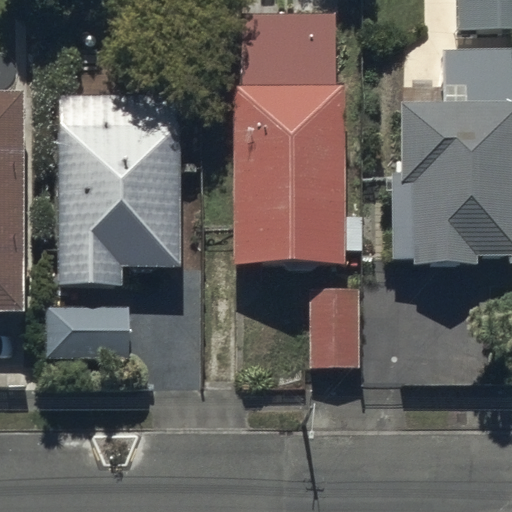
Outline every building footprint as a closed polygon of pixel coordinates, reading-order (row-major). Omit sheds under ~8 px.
[(0,0),(0,332),(20,333),(22,112),(0,112),(0,0)] [(509,0),(460,0),(461,38),(510,38),(509,0)] [(236,93),(237,282),(336,281),(335,23),(254,24),(254,93),(236,93)] [(179,107),(57,108),(58,302),(121,302),(121,280),(180,279),(179,107)] [(393,182),(392,274),(477,274),(477,261),(511,261),(511,117),(406,117),(406,182),(393,182)] [(358,298),(312,299),(314,375),(359,374),(358,298)] [(127,367),(127,316),(48,315),(47,366),(127,367)]
